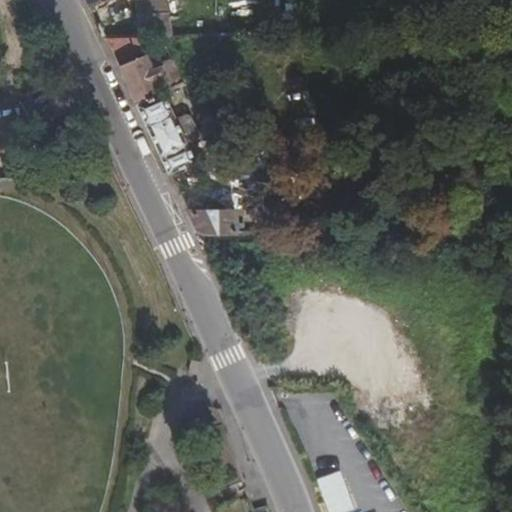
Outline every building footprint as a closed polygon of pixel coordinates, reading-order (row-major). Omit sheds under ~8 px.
[(135,35),(137,35),(160,34),(169,33),(168,13),(135,14),(135,35)] [(135,35),(103,36),(107,39),(130,93),(166,172),(191,160),(184,144),(173,121),(160,92),(181,82),(170,57),(151,65),(137,35),(135,35)] [(186,115),(173,121),(184,144),(195,139),(196,135),(190,120),(186,115)] [(14,147),(0,147),(0,167),(15,167),(14,147)] [(467,229),(467,192),(440,192),(440,230),(467,229)] [(235,209),(187,209),(198,232),(234,232),(235,209)] [(200,362),(191,360),(189,373),(197,375),(200,362)]
